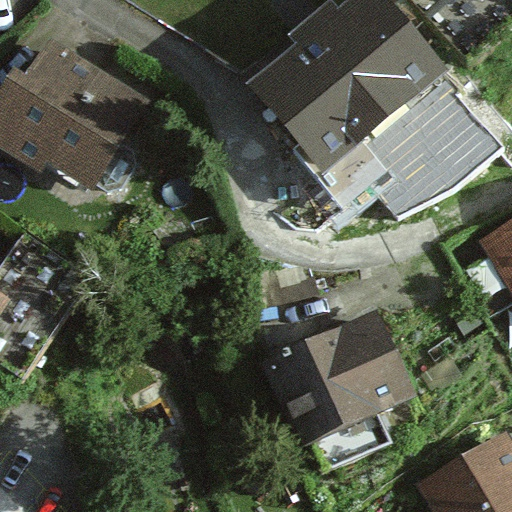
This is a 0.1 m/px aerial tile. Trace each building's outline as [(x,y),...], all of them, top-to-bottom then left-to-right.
[(451,89),(378,0),(371,0),(250,100),(326,192),(451,89)] [(511,0),(419,0),(464,47),(511,0)] [(0,139),(86,194),(141,109),(56,55),(33,91),(16,80),(0,105),(0,139)] [(511,277),(511,248),(499,256),(511,277)] [(0,335),(20,308),(0,293),(0,335)] [(332,343),(273,367),(317,473),(388,444),(372,404),(405,391),(383,338),(338,356),(332,343)] [(171,391),(131,408),(146,443),(186,426),(171,391)] [(511,511),(511,447),(508,441),(417,494),(427,511),(511,511)]
